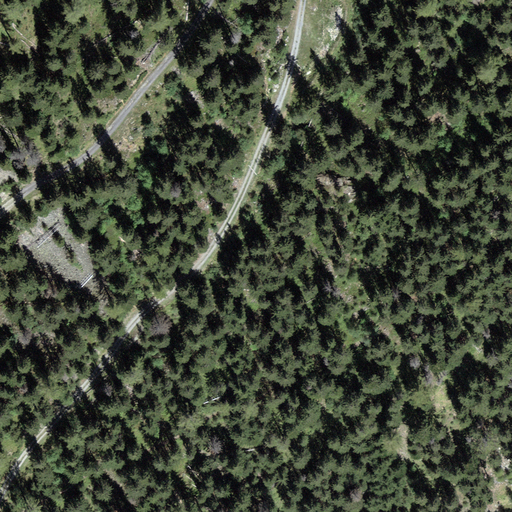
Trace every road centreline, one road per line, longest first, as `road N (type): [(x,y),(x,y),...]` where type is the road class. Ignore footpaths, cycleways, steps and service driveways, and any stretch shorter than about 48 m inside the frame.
road 1 (track): [(0,503),(23,460),(232,217),(284,95),(304,0)]
road 2 (track): [(214,0),(104,142),(0,215)]
